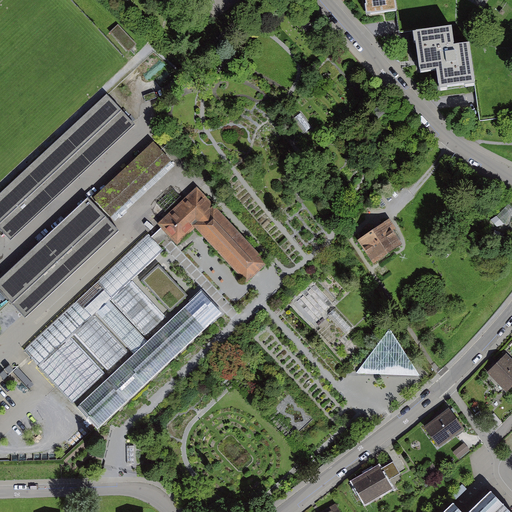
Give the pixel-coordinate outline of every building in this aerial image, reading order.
[(368,0),(370,15),(398,11),(396,0),(368,0)] [(451,25),(415,31),(422,73),(438,70),(441,89),(475,83),(468,42),(455,45),(454,42),(451,25)] [(301,113),(295,118),(306,132),(312,127),(301,113)] [(176,159),(157,139),(94,197),(113,217),(176,159)] [(270,260),(197,184),(161,218),(158,222),(170,234),(172,236),(178,243),(196,225),(206,235),(249,280),(259,271),(270,260)] [(0,279),(0,291),(25,318),(118,232),(87,199),(0,279)] [(510,233),(511,227),(511,207),(493,200),(484,223),(510,233)] [(137,224),(148,236),(150,234),(159,244),(170,234),(158,222),(161,218),(152,211),(137,224)] [(403,244),(387,219),(359,238),(375,263),(403,244)] [(132,279),(164,249),(159,244),(150,234),(148,236),(27,351),(41,366),(95,314),(112,298),(132,279)] [(159,264),(141,280),(170,311),(188,294),(159,264)] [(151,340),(169,320),(132,279),(112,298),(151,340)] [(169,320),(79,405),(101,428),(222,312),(213,301),(202,289),(169,320)] [(95,314),(133,355),(151,340),(112,298),(95,314)] [(330,314),(347,333),(354,327),(337,308),(330,314)] [(95,314),(41,366),(79,405),(133,355),(95,314)] [(390,327),(356,373),(420,375),(390,327)] [(511,388),(511,360),(505,354),(487,373),(508,393),(511,388)] [(467,429),(452,409),(429,427),(444,447),(467,429)] [(471,449),(465,443),(454,453),(460,459),(471,449)] [(127,445),(128,467),(137,467),(136,445),(127,445)] [(397,485),(394,480),(405,472),(397,461),(386,468),(384,465),(358,482),(371,502),(397,485)] [(455,500),(442,511),(511,511),(511,506),(493,486),(467,511),(455,500)] [(323,511),(342,511),(337,503),(323,510),(323,511)]
